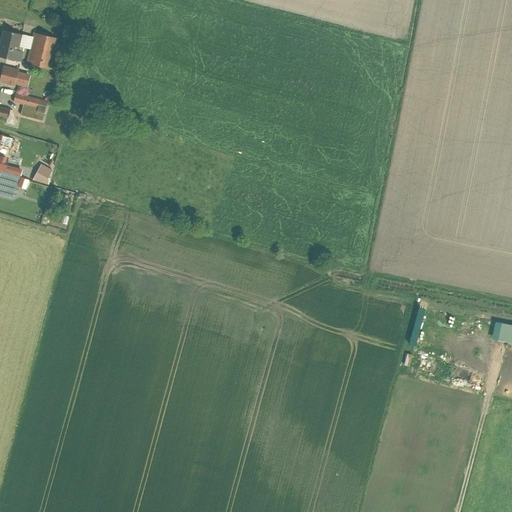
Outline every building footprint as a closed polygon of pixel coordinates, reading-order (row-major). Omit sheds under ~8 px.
[(5,28),(0,48),(0,53),(22,60),(25,50),(20,48),(21,45),(24,33),(5,28)] [(61,38),(36,31),(35,36),(31,48),(28,61),(53,67),(61,38)] [(21,45),(31,48),(35,36),(24,33),(21,45)] [(20,68),(5,64),(1,80),(16,84),(16,83),(20,70),(20,68)] [(16,83),(27,85),(31,73),(20,70),(16,83)] [(49,99),(18,90),(15,101),(46,109),(49,99)] [(0,114),(8,117),(10,109),(0,105),(0,114)] [(0,167),(6,169),(8,164),(9,158),(0,155),(0,167)] [(52,168),(43,163),(35,179),(44,184),(52,168)] [(22,174),(23,168),(8,164),(6,169),(22,174)] [(0,193),(16,197),(19,185),(21,177),(22,174),(6,169),(0,167),(0,193)] [(28,188),(30,179),(21,177),(19,185),(28,188)] [(511,324),(500,322),(496,340),(511,342),(511,324)]
